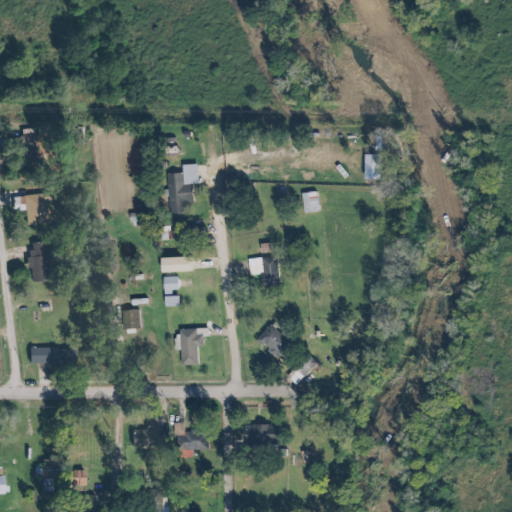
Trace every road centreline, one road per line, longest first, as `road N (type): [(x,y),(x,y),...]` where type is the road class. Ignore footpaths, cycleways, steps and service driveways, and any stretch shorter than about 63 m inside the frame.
road 1 (residential): [(282,386),(0,391)]
road 2 (residential): [(23,392),(0,175)]
road 3 (residential): [(216,173),(247,387)]
road 4 (residential): [(233,511),(232,388)]
road 5 (residential): [(121,391),(122,511)]
